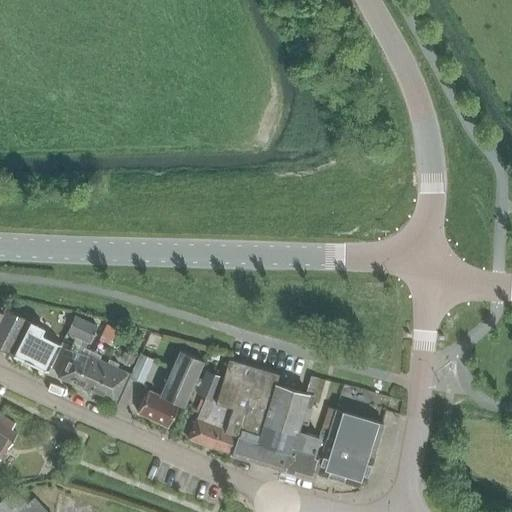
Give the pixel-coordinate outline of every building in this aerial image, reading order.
[(60,344),(49,339),(39,334),(42,328),(0,307),(0,348),(46,371),(60,344)] [(96,324),(74,314),(66,333),(87,343),(96,324)] [(117,329),(105,324),(98,340),(110,345),(117,329)] [(82,348),(81,352),(71,347),(57,377),(73,384),(80,369),(83,371),(91,352),(82,348)] [(181,407),(202,361),(179,350),(159,396),(147,390),(137,412),(167,426),(177,405),(181,407)] [(123,351),(120,359),(132,365),(136,357),(123,351)] [(217,360),(218,354),(209,351),(207,357),(217,360)] [(99,356),(95,354),(91,352),(83,371),(80,369),(73,384),(113,403),(126,373),(116,368),(117,365),(108,360),(107,364),(98,360),(99,356)] [(153,359),(139,352),(128,377),(142,384),(153,359)] [(304,393),(273,384),(276,374),(228,359),(222,378),(214,403),(232,407),(224,430),(232,433),(229,439),(234,441),(230,453),(235,455),(313,479),(315,473),(321,454),(313,451),(318,437),(304,432),(306,424),(304,423),(309,408),(313,396),(304,393)] [(214,403),(222,378),(205,370),(196,393),(205,397),(197,418),(196,417),(187,438),(209,448),(209,447),(211,448),(211,447),(230,453),(234,441),(229,439),(232,433),(224,430),(232,407),(214,403)] [(310,375),(304,393),(313,396),(318,378),(310,375)] [(321,454),(315,473),(356,486),(365,481),(374,452),(373,452),(382,423),(341,411),(343,406),(336,404),(329,429),(325,428),(320,430),(318,437),(313,451),(321,454)] [(0,454),(5,447),(7,448),(16,433),(10,430),(14,424),(0,415),(0,454)] [(0,511),(47,511),(34,497),(26,503),(14,491),(13,490),(10,492),(0,502),(0,511)]
